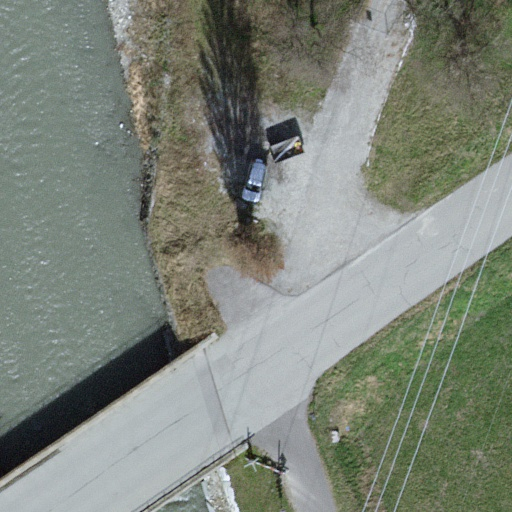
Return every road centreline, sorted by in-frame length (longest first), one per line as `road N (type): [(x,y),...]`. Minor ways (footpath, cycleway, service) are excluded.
road 1 (unclassified): [(268,363),(511,192)]
road 2 (unclassified): [(55,511),(268,363)]
road 3 (residential): [(316,511),(268,363)]
